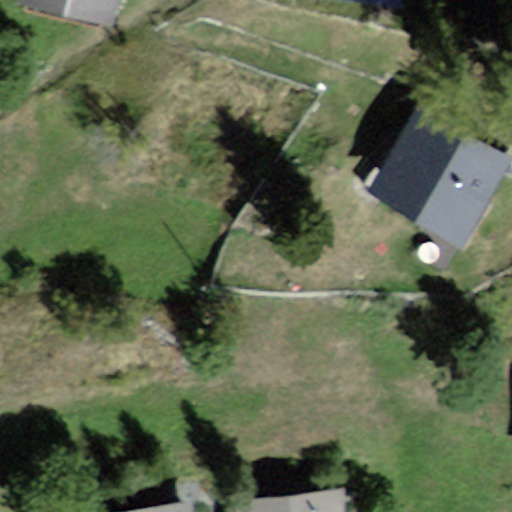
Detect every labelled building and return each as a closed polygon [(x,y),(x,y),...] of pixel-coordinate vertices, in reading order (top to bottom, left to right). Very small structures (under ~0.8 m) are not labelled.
[(148,0),(49,0),(50,1),(144,20),(148,0)] [(326,0),(326,2),(419,10),(419,0),(326,0)] [(0,101),(12,90),(0,76),(0,101)] [(507,164),(399,108),(352,200),(460,256),(507,164)] [(378,511),(374,483),(265,500),(267,511),(378,511)] [(215,511),(213,499),(145,511),(215,511)]
